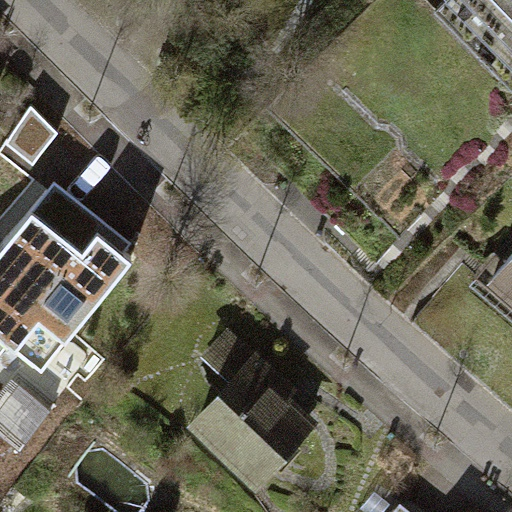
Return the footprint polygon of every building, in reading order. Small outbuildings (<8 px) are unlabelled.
[(511,0),(485,0),(511,27),(511,0)] [(0,101),(8,88),(0,79),(0,101)] [(0,334),(41,368),(134,255),(51,187),(0,248),(0,334)] [(511,290),(511,248),(492,273),(511,290)] [(259,486),(326,419),(286,379),(294,371),(235,312),(206,342),(240,376),(195,421),(259,486)]
